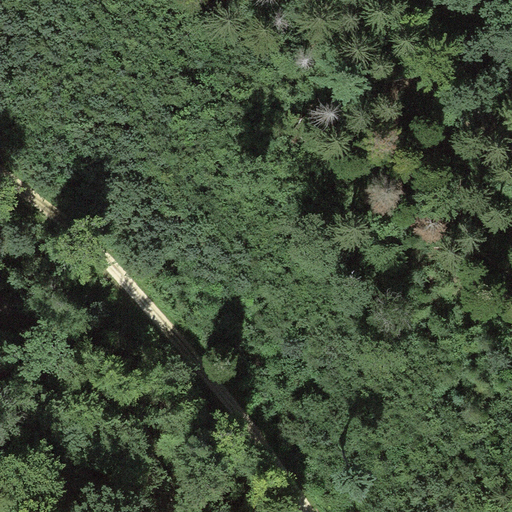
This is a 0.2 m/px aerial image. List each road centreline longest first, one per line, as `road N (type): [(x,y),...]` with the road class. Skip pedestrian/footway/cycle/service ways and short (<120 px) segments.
road 1 (track): [(0,175),(93,247),(241,423),(303,511)]
road 2 (track): [(406,0),(511,163)]
